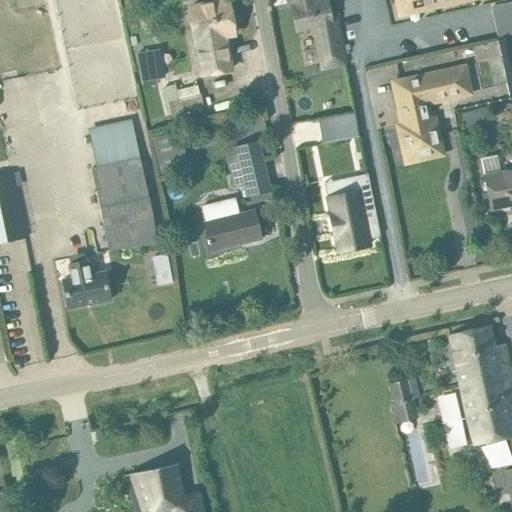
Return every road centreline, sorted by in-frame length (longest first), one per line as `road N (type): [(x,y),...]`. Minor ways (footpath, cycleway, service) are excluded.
road 1 (residential): [(259,0),(316,328)]
road 2 (tertiary): [(0,398),(316,328)]
road 3 (tertiary): [(316,328),(511,285)]
